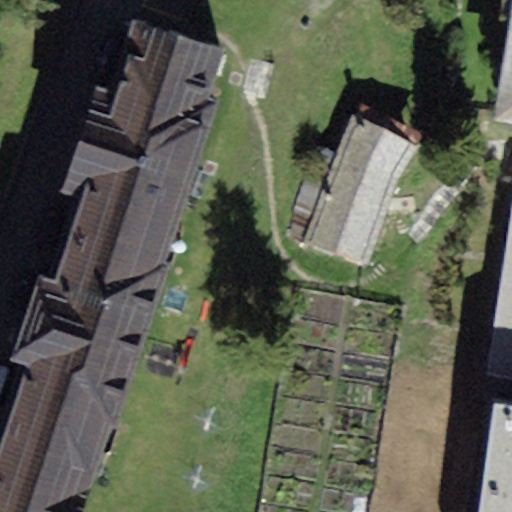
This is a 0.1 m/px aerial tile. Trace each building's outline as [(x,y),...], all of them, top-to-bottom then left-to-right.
[(78,511),(229,54),(219,51),(228,24),(153,0),(144,0),(121,71),(97,63),(79,117),(64,164),(88,172),(61,257),(38,249),(20,304),(10,334),(28,340),(0,425),(0,511),(78,511)] [(511,0),(506,0),(487,122),(511,125),(511,0)] [(407,143),(349,121),(302,246),(360,268),(407,143)] [(511,201),(487,366),(511,369),(511,201)] [(511,511),(511,383),(492,381),(474,511),(511,511)]
